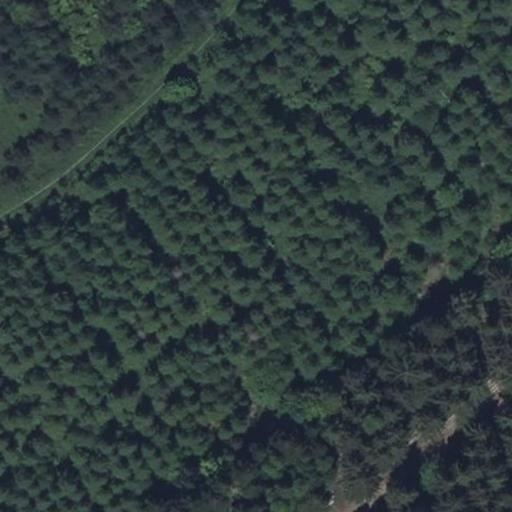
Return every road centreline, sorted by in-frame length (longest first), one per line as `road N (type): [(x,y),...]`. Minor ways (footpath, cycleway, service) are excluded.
road 1 (track): [(0,206),(80,151),(237,0)]
road 2 (track): [(328,511),(511,396)]
